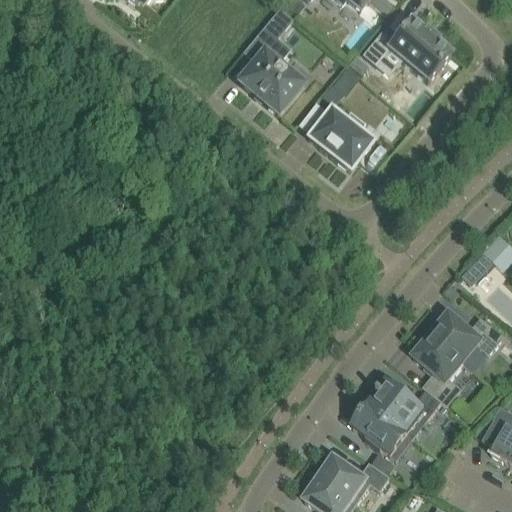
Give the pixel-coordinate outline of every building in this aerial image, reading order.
[(127,0),(126,2),(137,11),(139,9),(142,12),(151,0),(127,0)] [(368,7),(373,2),(372,1),(372,0),(301,0),(308,6),(313,0),(330,0),(342,9),(345,4),(359,16),(367,7),(368,7)] [(277,69),(289,55),(277,45),(292,26),(279,14),(243,57),(255,67),(238,88),(278,120),(302,90),(277,69)] [(426,37),(425,38),(410,26),(392,48),(381,38),(363,60),(376,70),(388,55),(427,87),(451,59),(436,48),(437,46),(426,37)] [(344,125),(342,124),(330,116),(308,144),(319,152),(318,152),(337,167),(337,166),(350,176),(372,148),(360,139),(361,138),(359,137),(365,129),(350,118),(344,125)] [(511,227),(504,220),(481,245),(498,261),(511,245),(511,227)] [(440,325),(428,338),(464,369),(478,351),(489,360),(504,342),(482,324),(471,338),(450,320),(443,328),(440,325)] [(450,386),(464,369),(428,338),(417,352),(420,355),(414,363),(434,380),(424,394),(428,397),(442,408),(447,412),(461,395),(450,386)] [(387,388),(370,410),(414,444),(442,408),(428,397),(417,411),(387,388)] [(350,405),(338,419),(349,428),(360,413),(350,405)] [(397,466),(414,444),(370,410),(353,433),(368,444),(366,446),(382,458),(384,456),(397,466)] [(511,419),(501,413),(482,446),(495,454),(491,460),(510,471),(511,468),(511,419)] [(379,460),(372,470),(389,481),(395,472),(379,460)] [(322,482),(320,485),(357,511),(371,490),(381,497),(391,483),(389,481),(372,470),(370,468),(361,482),(334,463),(328,472),(326,470),(319,480),(322,482)] [(355,511),(357,511),(320,485),(317,488),(315,486),(309,496),(311,498),(305,506),(313,511),(355,511)]
